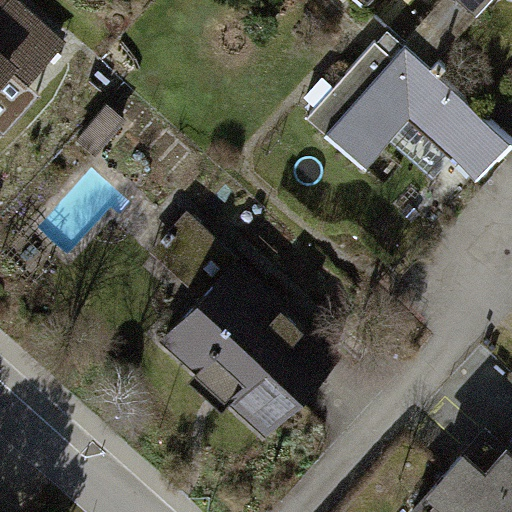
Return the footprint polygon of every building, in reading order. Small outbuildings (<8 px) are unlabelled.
[(452,0),(474,20),(491,0),(362,0),(365,3),(368,0),(452,0)] [(385,34),(311,118),(364,164),(407,116),(478,178),(509,142),(385,34)] [(0,80),(13,67),(0,54),(0,80)] [(125,130),(105,111),(73,146),(94,165),(125,130)] [(338,356),(183,217),(145,260),(187,298),(151,338),(263,439),(338,356)] [(475,511),(511,469),(511,449),(484,426),(412,511),(475,511)] [(511,511),(511,469),(475,511),(511,511)]
